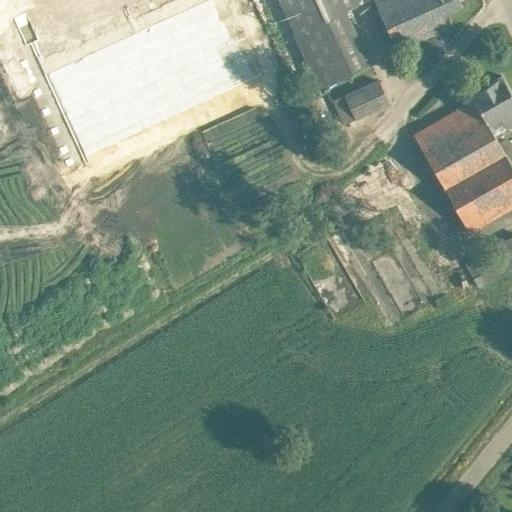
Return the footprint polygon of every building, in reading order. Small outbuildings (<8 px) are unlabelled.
[(216,0),(161,0),(23,63),(68,163),(253,79),(251,76),(258,73),(260,74),(262,73),(264,72),(265,71),(266,69),(266,67),(265,65),(264,63),(262,62),(260,62),(257,62),(256,64),(254,65),(254,67),(248,70),(216,0)] [(373,0),(277,0),(319,88),(368,66),(344,13),(373,0)] [(373,0),(398,52),(425,38),(438,32),(447,28),(442,16),(462,6),(459,0),(373,0)] [(445,48),(438,32),(425,38),(435,59),(445,48)] [(511,95),(501,76),(483,86),(464,97),(468,104),(415,134),(468,233),(511,207),(511,206),(511,166),(494,135),(511,124),(511,95)] [(377,79),(334,101),(345,123),(355,118),(356,119),(388,103),(377,79)] [(242,129),(255,157),(265,152),(252,124),(242,129)]
